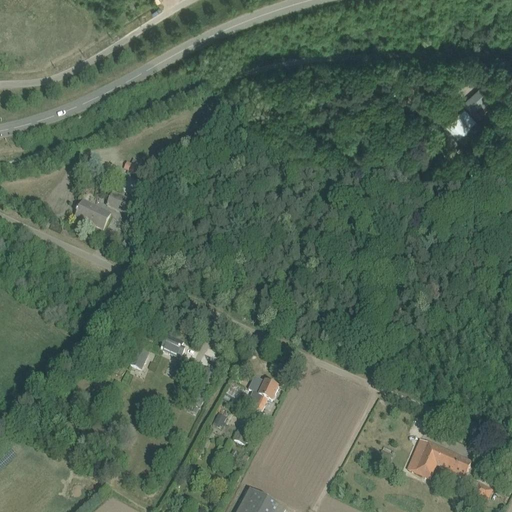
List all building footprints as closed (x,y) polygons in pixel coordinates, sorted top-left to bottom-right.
[(489,81),(479,90),(480,92),(488,100),(495,93),(493,90),(495,87),(489,81)] [(480,92),(468,104),(475,112),(488,100),(480,92)] [(492,109),(488,104),(478,114),(482,118),(492,109)] [(450,122),(447,126),(448,127),(459,139),(463,143),(465,143),(471,137),(466,131),(476,121),(469,114),(464,109),(459,114),(454,119),(452,117),(448,120),(450,122)] [(138,176),(141,170),(127,162),(124,169),(138,176)] [(129,217),(135,203),(113,193),(107,206),(129,217)] [(76,218),(103,231),(111,215),(83,202),(80,209),(76,218)] [(129,242),(126,250),(136,254),(139,246),(129,242)] [(161,352),(181,361),(185,351),(181,350),(184,345),(168,337),(161,352)] [(148,355),(138,351),(131,367),(141,371),(148,355)] [(154,365),(152,372),(157,374),(160,367),(154,365)] [(206,368),(197,388),(208,393),(217,374),(206,368)] [(259,380),(247,405),(250,407),(262,413),(265,408),(268,401),(272,403),(275,397),(279,388),(266,382),(265,383),(259,380)] [(191,405),(199,409),(204,398),(196,394),(191,405)] [(219,415),(216,421),(223,425),(227,419),(219,415)] [(242,423),(233,441),(245,446),(254,428),(242,423)] [(258,430),(255,435),(261,438),(264,433),(258,430)] [(426,443),(421,441),(408,471),(430,481),(436,467),(465,479),(472,464),(426,443)] [(382,452),(374,468),(385,474),(393,458),(382,452)] [(497,453),(492,463),(501,467),(505,457),(497,453)] [(479,484),(473,494),(487,502),(493,492),(479,484)] [(238,511),(285,511),(286,511),(250,491),(238,511)]
